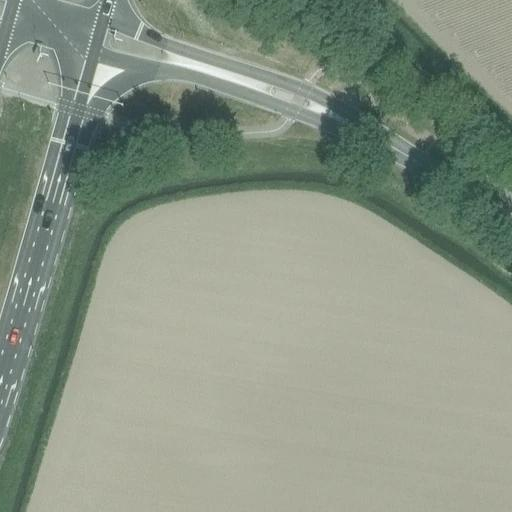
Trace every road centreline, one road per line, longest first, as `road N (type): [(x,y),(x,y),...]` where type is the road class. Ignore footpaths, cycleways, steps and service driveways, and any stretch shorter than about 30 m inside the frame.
road 1 (tertiary): [(511,228),(406,154),(296,99),(98,39)]
road 2 (primary): [(0,376),(98,39)]
